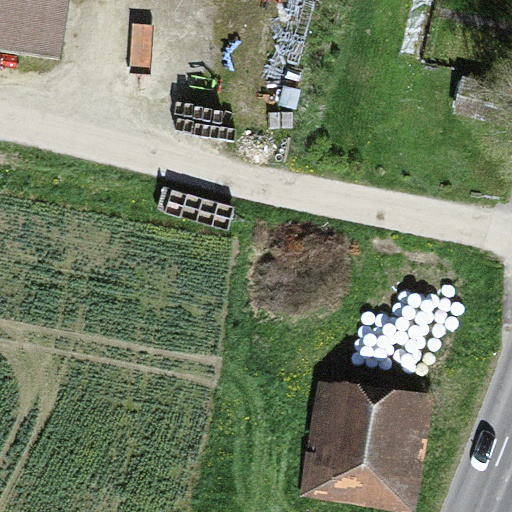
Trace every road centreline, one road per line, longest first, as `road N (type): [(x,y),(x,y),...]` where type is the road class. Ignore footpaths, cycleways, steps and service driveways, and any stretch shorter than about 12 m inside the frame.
road 1 (track): [(343,196),(0,122)]
road 2 (track): [(343,196),(511,235)]
